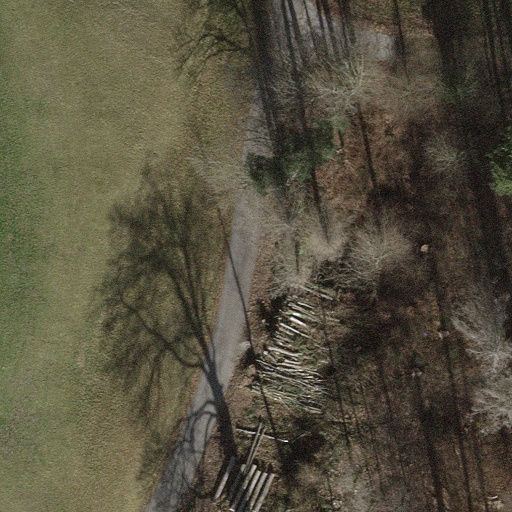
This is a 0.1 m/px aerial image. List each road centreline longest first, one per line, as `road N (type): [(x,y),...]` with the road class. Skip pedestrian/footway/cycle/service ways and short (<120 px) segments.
road 1 (track): [(174,511),(187,491),(256,43),(275,0)]
road 2 (track): [(256,43),(511,47)]
